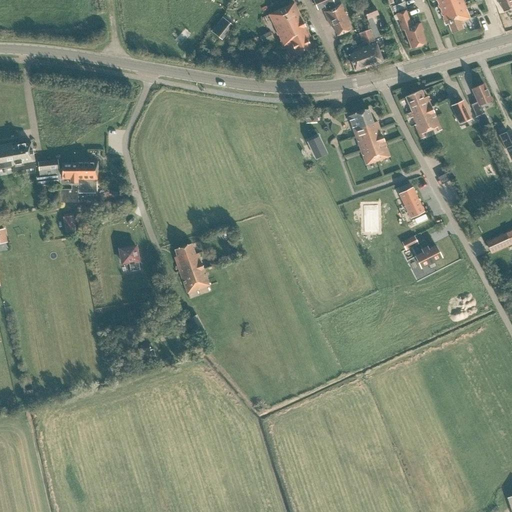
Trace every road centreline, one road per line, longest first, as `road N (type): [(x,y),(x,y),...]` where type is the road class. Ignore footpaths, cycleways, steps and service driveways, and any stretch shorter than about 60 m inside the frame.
road 1 (unclassified): [(511,333),(380,76)]
road 2 (tertiary): [(380,76),(313,88),(153,69)]
road 3 (residential): [(162,258),(125,145),(153,69)]
road 4 (tertiary): [(153,69),(0,48)]
road 5 (tertiary): [(511,38),(380,76)]
